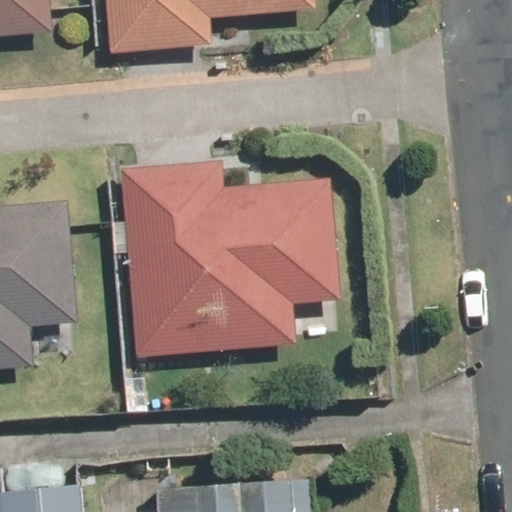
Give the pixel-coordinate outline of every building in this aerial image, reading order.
[(0,0),(0,45),(29,44),(26,0),(0,0)] [(91,0),(94,60),(196,55),(194,28),(310,22),(308,0),(91,0)] [(203,174),(97,179),(105,358),(263,351),(261,320),(318,317),(313,199),(204,204),(203,174)] [(0,376),(1,376),(0,357),(0,336),(30,335),(22,218),(0,219),(0,376)] [(319,511),(316,476),(163,488),(164,511),(319,511)] [(96,511),(94,485),(8,492),(9,511),(96,511)]
